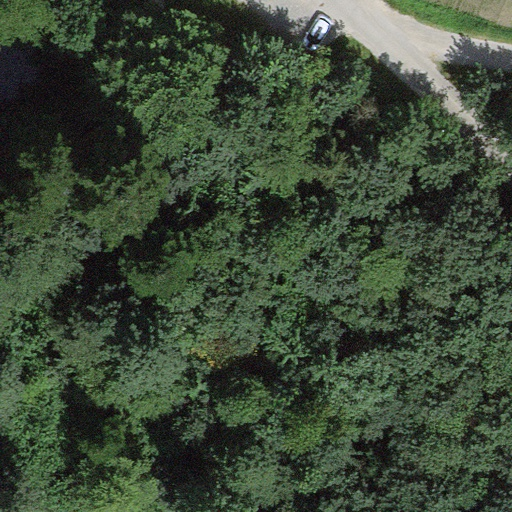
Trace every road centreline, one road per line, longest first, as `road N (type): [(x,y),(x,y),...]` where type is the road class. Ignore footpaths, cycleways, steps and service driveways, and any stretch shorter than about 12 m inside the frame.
road 1 (track): [(369,27),(511,160)]
road 2 (track): [(511,62),(369,27),(346,0)]
